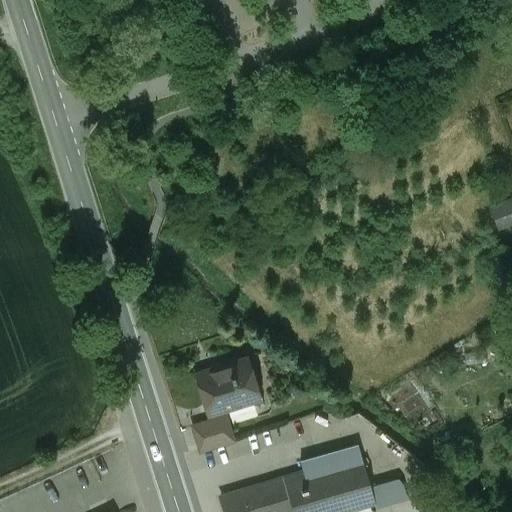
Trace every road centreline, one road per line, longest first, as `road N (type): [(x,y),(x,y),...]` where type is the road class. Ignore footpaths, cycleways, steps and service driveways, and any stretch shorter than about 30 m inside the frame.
road 1 (tertiary): [(54,117),(177,511)]
road 2 (unclassified): [(54,117),(239,59),(384,0)]
road 3 (tertiary): [(17,0),(54,117)]
